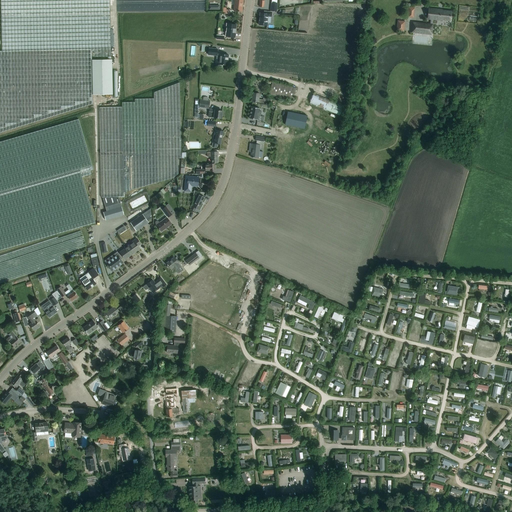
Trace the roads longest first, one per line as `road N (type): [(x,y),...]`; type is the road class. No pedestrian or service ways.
road 1 (tertiary): [(0,378),(207,211),(233,152),(249,0)]
road 2 (unclassified): [(329,511),(189,509),(159,485),(133,433),(117,421),(67,409),(0,416)]
road 3 (track): [(118,285),(151,331),(152,475)]
road 4 (unknown): [(118,285),(100,252),(97,107)]
